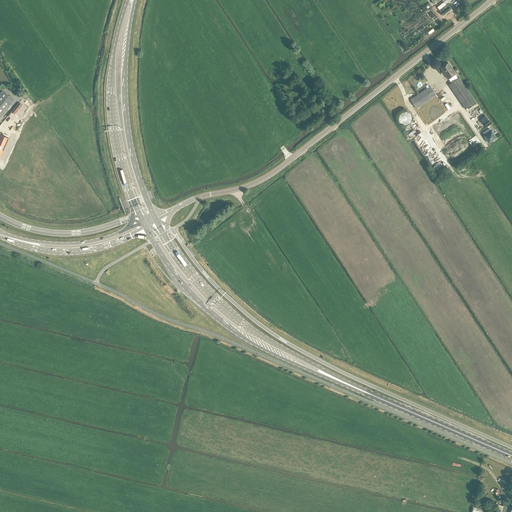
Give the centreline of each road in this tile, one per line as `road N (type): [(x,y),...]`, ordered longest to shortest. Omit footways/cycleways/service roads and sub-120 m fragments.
road 1 (unclassified): [(156,220),(200,196),(266,177),(493,0)]
road 2 (track): [(344,511),(0,424)]
road 3 (primary): [(145,228),(186,287),(225,323),(349,385)]
road 4 (primary): [(349,385),(232,315),(190,273),(156,220)]
road 5 (primary): [(128,0),(112,96),(121,162),(142,222)]
road 6 (primary): [(156,220),(134,165),(125,108),(135,0)]
road 7 (track): [(185,511),(0,469)]
road 8 (primary): [(511,455),(349,385)]
road 9 (tertiary): [(1,235),(75,251),(145,228)]
road 10 (track): [(457,178),(383,62)]
road 11 (track): [(424,54),(459,106),(402,143)]
road 12 (tertiary): [(128,228),(77,243),(1,235)]
